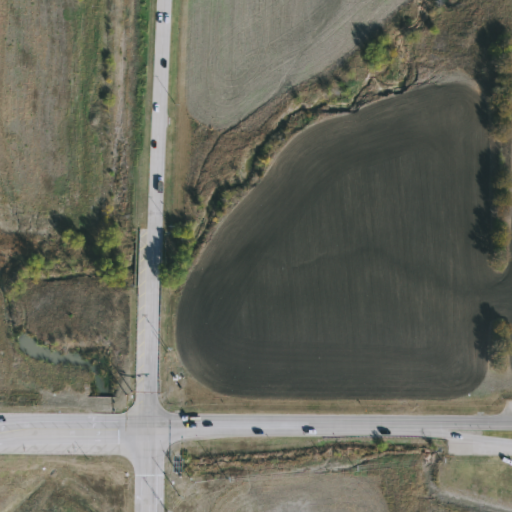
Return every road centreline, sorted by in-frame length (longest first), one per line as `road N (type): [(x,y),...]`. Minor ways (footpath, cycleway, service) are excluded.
road 1 (trunk): [(150,430),(161,0)]
road 2 (secondary): [(149,456),(283,458),(511,445)]
road 3 (secondary): [(511,421),(150,421)]
road 4 (secondary): [(150,421),(0,416)]
road 5 (secondary): [(0,447),(149,456)]
